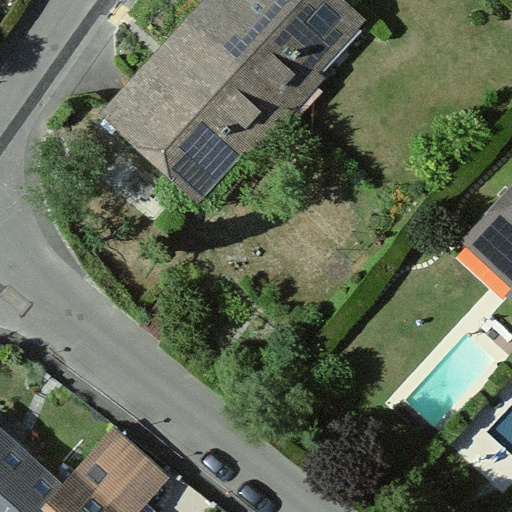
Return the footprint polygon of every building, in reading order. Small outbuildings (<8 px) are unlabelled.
[(203,0),(182,24),(288,121),(325,81),(318,74),(366,22),(342,0),(203,0)] [(288,121),(182,24),(98,115),(196,207),(242,155),(249,161),(288,121)] [(511,292),(506,298),(511,303),(511,189),(461,245),(511,291),(511,292)] [(47,511),(65,484),(0,425),(0,511),(47,511)] [(65,484),(47,511),(142,511),(173,478),(116,427),(65,484)]
